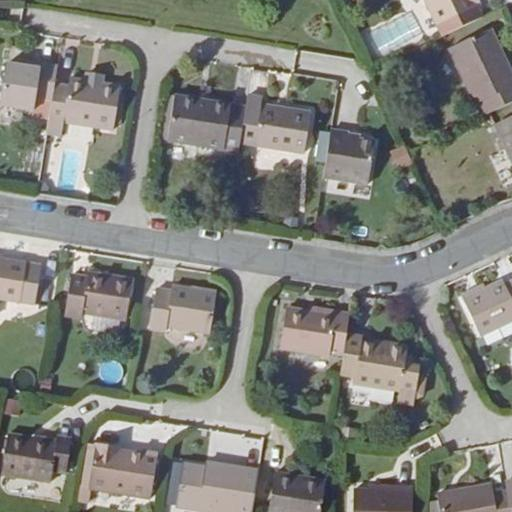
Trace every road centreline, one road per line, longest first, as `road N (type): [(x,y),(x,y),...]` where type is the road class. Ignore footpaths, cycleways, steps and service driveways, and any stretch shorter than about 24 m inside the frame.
road 1 (residential): [(159,39),(126,238)]
road 2 (unknown): [(228,415),(102,397),(68,412)]
road 3 (residential): [(480,424),(413,275)]
road 4 (residential): [(413,275),(362,276),(253,258)]
road 5 (residential): [(228,415),(253,258)]
road 6 (residential): [(253,258),(126,238)]
road 7 (residential): [(126,238),(0,218)]
road 8 (residential): [(159,39),(34,19)]
road 9 (residential): [(279,57),(159,39)]
